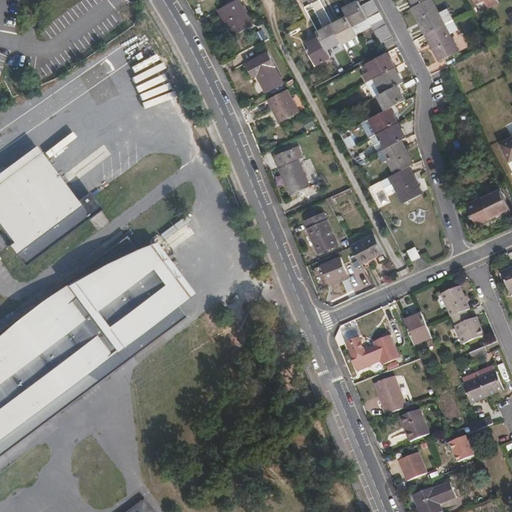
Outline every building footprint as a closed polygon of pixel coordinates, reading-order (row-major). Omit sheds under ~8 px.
[(238,0),(235,0),(219,9),(234,36),(253,26),(238,0)] [(371,0),(361,6),(364,12),(376,6),(373,0),(371,0)] [(439,13),(432,0),(426,0),(414,6),(412,8),(426,35),(454,20),(448,8),(439,13)] [(368,18),(364,12),(361,6),(359,1),(343,9),(348,17),(353,26),(368,18)] [(376,6),(364,12),(368,18),(380,12),(376,6)] [(380,12),(368,18),(371,25),(383,18),(380,12)] [(357,35),(353,26),(348,17),(332,25),(342,42),(343,44),(358,36),(357,35)] [(371,25),(368,18),(353,26),(357,35),(372,27),(371,25)] [(383,18),(371,25),(372,27),(374,31),(386,25),(383,18)] [(459,30),(454,20),(426,35),(440,62),(459,51),(450,34),(459,30)] [(262,27),(268,38),(271,37),(264,23),(261,25),(262,27)] [(342,42),(332,25),(318,32),(320,37),(327,50),(342,42)] [(386,25),(374,31),(378,37),(390,31),(386,25)] [(390,31),(378,37),(381,44),(393,37),(390,31)] [(264,33),(259,36),(261,42),(267,39),(264,33)] [(361,42),(358,36),(343,44),(346,50),(361,42)] [(327,50),(320,37),(305,44),(316,65),(331,57),(328,51),(327,50)] [(257,76),(266,94),(285,84),(276,67),(268,52),(245,63),(253,78),(257,76)] [(367,63),(372,73),(374,78),(395,67),(387,53),(367,63)] [(375,79),(366,83),(374,97),(379,95),(398,85),(403,82),(395,67),(374,78),(375,79)] [(315,73),(311,75),(315,85),(319,83),(318,80),(315,73)] [(374,78),(372,73),(364,77),(366,83),(375,79),(374,78)] [(398,85),(379,95),(387,110),(391,108),(406,100),(398,85)] [(275,106),(282,122),(300,113),(288,89),(268,100),(272,107),(275,106)] [(280,123),(282,122),(275,106),(272,107),(280,123)] [(391,108),(387,110),(361,123),(369,138),(370,137),(399,123),(391,108)] [(399,123),(370,137),(378,153),(383,150),(402,140),(407,138),(399,123)] [(354,135),(349,137),(345,139),(350,148),(358,144),(354,135)] [(511,138),(501,144),(510,161),(511,160),(511,138)] [(402,140),(383,150),(395,174),(405,169),(409,167),(414,164),(402,140)] [(37,143),(0,168),(0,225),(11,241),(7,244),(20,263),(101,208),(89,189),(75,198),(37,143)] [(299,146),(274,156),(290,195),(310,187),(301,163),(299,160),(304,158),(299,146)] [(423,194),(409,167),(405,169),(395,174),(381,181),(388,193),(396,188),(404,203),(423,194)] [(500,190),(468,206),(478,225),(499,215),(500,217),(511,212),(500,190)] [(325,212),(305,221),(319,254),(339,245),(325,212)] [(362,264),(385,252),(372,229),(349,241),(352,246),(362,264)] [(0,511),(0,455),(185,317),(125,236),(0,330),(0,511)] [(416,247),(408,251),(413,261),(421,257),(416,247)] [(341,257),(322,265),(329,283),(348,275),(341,257)] [(511,294),(511,293),(511,267),(502,272),(511,294)] [(467,311),(471,310),(461,286),(442,294),(452,317),(467,311)] [(467,311),(452,317),(463,345),(485,336),(477,317),(471,320),(467,311)] [(415,345),(433,338),(428,327),(423,314),(405,321),(415,345)] [(353,356),(352,356),(358,371),(383,361),(384,365),(401,359),(392,337),(375,344),(376,346),(365,351),(360,337),(347,342),(353,356)] [(485,347),(471,354),(473,361),(488,354),(485,347)] [(481,378),(496,372),(494,365),(478,372),(481,378)] [(481,378),(488,397),(505,390),(497,371),(496,372),(481,378)] [(463,378),(465,385),(481,378),(478,372),(463,378)] [(383,408),(386,416),(408,407),(396,376),(376,383),(385,407),(383,408)] [(472,403),(488,397),(481,378),(465,385),(472,403)] [(421,409),(401,417),(410,442),(431,434),(421,409)] [(477,423),(478,426),(492,419),(491,417),(477,423)] [(492,419),(478,426),(480,430),(494,424),(492,419)] [(456,444),(463,461),(467,459),(475,456),(471,448),(467,436),(454,441),(456,444)] [(459,462),(463,461),(456,444),(452,445),(459,462)] [(399,461),(401,465),(421,457),(419,452),(399,461)] [(421,457),(401,465),(408,482),(428,473),(421,457)] [(434,488),(414,496),(420,511),(443,511),(440,504),(457,497),(451,482),(434,489),(434,488)] [(153,511),(144,499),(125,511),(153,511)]
